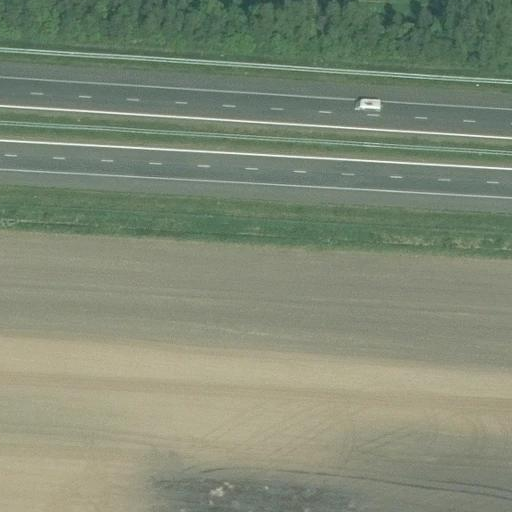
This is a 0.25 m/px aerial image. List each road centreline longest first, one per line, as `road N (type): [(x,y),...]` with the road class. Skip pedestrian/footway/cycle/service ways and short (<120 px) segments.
road 1 (motorway): [(511,125),(0,93)]
road 2 (motorway): [(0,158),(511,186)]
